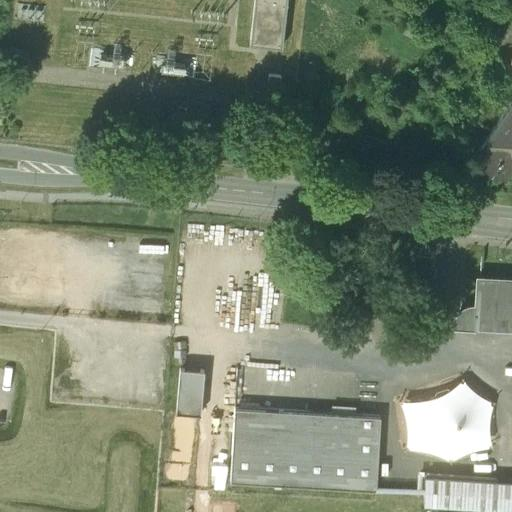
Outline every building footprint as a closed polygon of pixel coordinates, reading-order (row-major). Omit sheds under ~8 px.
[(286,0),(255,0),(250,42),(281,46),(286,0)] [(426,34),(410,21),(401,31),(418,45),(426,34)] [(511,99),(474,157),(505,177),(511,166),(511,99)] [(453,170),(432,163),(429,174),(449,180),(453,170)] [(511,279),(479,278),(477,308),(470,308),(465,310),(460,314),(458,319),(457,326),(476,327),(475,329),(511,330),(511,279)] [(204,372),(180,370),(176,414),(200,416),(204,372)] [(468,371),(399,394),(421,462),(501,435),(484,384),(473,388),(468,371)] [(380,417),(234,409),(230,483),(376,491),(380,417)] [(511,481),(425,477),(423,505),(511,509),(511,481)]
